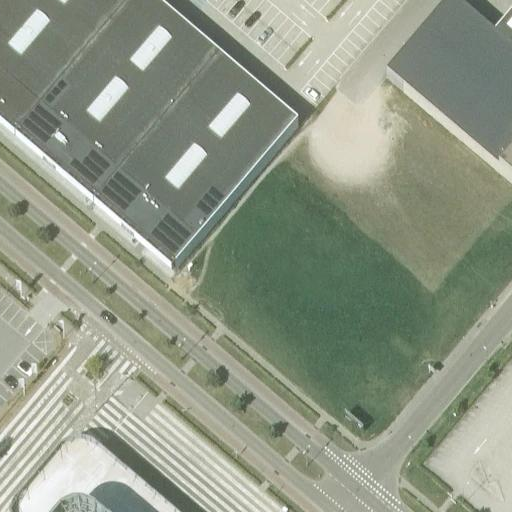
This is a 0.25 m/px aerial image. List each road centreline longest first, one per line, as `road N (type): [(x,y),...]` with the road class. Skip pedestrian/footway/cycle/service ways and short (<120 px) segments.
road 1 (unclassified): [(359,490),(0,185)]
road 2 (unclassified): [(0,227),(335,511)]
road 3 (unclassified): [(359,490),(511,309)]
